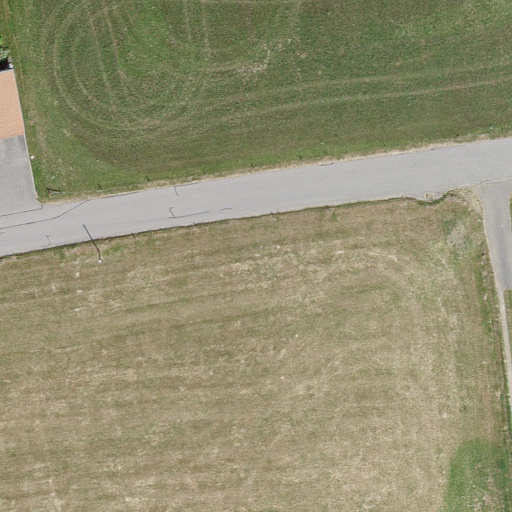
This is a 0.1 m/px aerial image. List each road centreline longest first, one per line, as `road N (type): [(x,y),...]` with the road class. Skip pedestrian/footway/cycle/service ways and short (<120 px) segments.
road 1 (unclassified): [(0,240),(511,159)]
road 2 (track): [(489,162),(511,356)]
